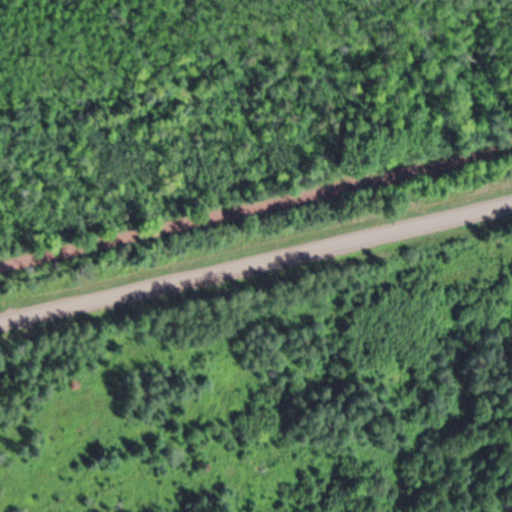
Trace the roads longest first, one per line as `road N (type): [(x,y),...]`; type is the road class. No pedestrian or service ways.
road 1 (residential): [(0,323),(511,203)]
road 2 (track): [(0,271),(511,152)]
